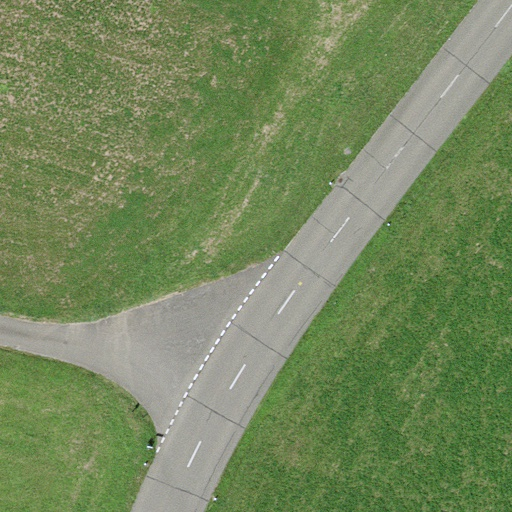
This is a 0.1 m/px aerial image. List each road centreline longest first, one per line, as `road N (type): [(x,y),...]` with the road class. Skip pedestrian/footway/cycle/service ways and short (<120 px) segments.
road 1 (tertiary): [(219,404),(365,189),(511,0)]
road 2 (unclassified): [(219,404),(121,361),(0,330)]
